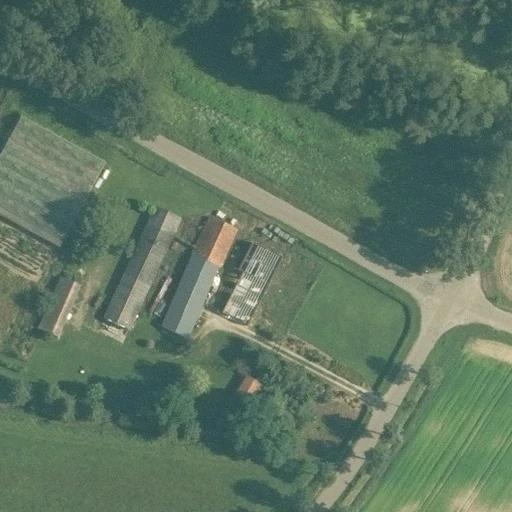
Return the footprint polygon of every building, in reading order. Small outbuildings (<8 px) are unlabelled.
[(0,214),(63,245),(105,160),(17,118),(0,153),(0,214)] [(102,318),(128,330),(181,219),(155,207),(102,318)] [(218,270),(216,269),(236,231),(209,218),(190,255),(189,255),(158,327),(188,340),(218,270)] [(282,259),(252,244),(231,284),(230,287),(234,289),(221,314),(221,315),(225,316),(247,328),(281,261),(282,259)] [(60,277),(38,328),(58,337),(80,286),(60,277)] [(254,410),(266,390),(246,377),(233,398),(254,410)]
